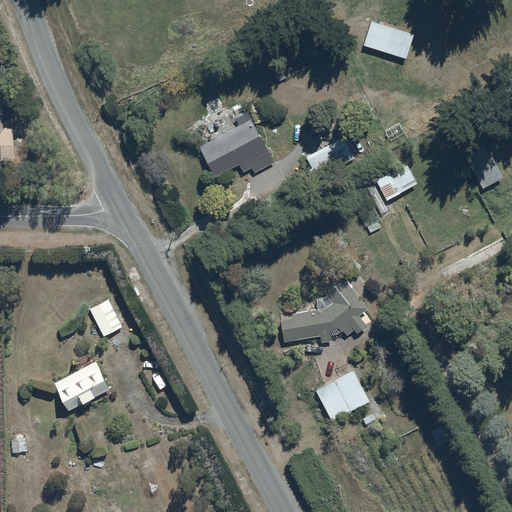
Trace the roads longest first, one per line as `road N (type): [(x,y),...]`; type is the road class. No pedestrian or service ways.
road 1 (unclassified): [(117,203),(282,511)]
road 2 (unclassified): [(27,0),(62,102),(117,203)]
